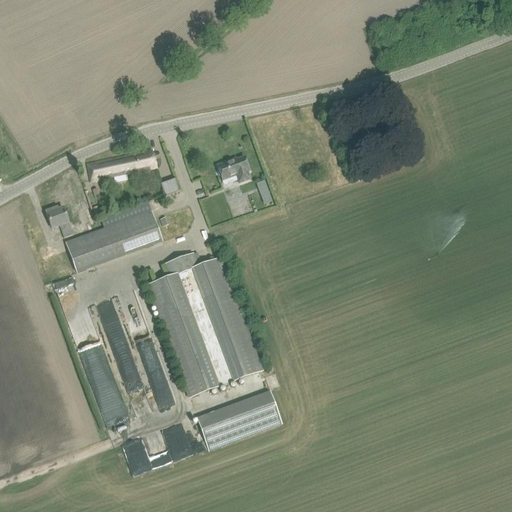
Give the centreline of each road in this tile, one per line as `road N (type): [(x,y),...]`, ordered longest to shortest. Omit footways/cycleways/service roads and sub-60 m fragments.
road 1 (unclassified): [(0,196),(122,131),(384,83),(511,33)]
road 2 (unknown): [(0,484),(268,379)]
road 3 (unknown): [(85,280),(200,232),(197,197),(159,124)]
